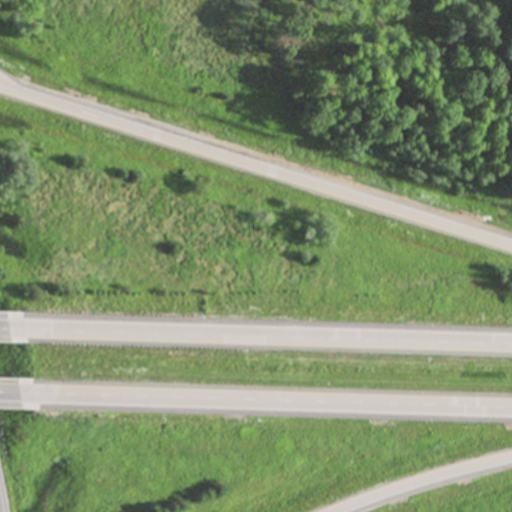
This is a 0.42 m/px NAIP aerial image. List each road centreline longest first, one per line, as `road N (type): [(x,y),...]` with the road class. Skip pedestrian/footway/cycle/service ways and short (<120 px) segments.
road 1 (motorway): [(511,244),(0,80)]
road 2 (motorway): [(511,341),(5,327)]
road 3 (motorway): [(16,391),(511,409)]
road 4 (motorway): [(340,511),(511,458)]
